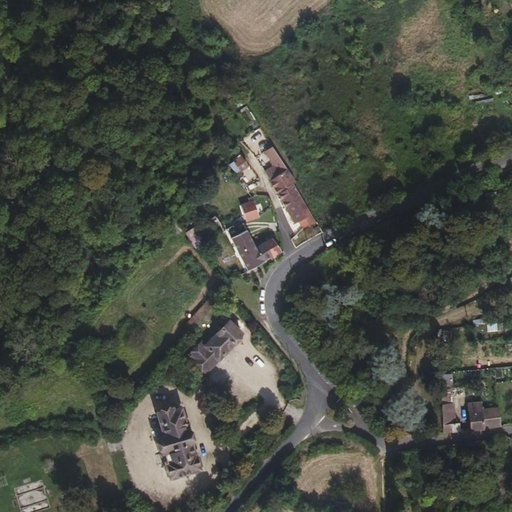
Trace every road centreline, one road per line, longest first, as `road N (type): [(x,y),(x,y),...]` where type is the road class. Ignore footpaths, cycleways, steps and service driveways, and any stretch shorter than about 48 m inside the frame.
road 1 (residential): [(291,262),(355,225),(511,159)]
road 2 (residential): [(511,430),(384,445),(362,429)]
road 3 (residential): [(318,381),(267,305),(269,289),(291,262)]
road 4 (residential): [(232,511),(311,421)]
